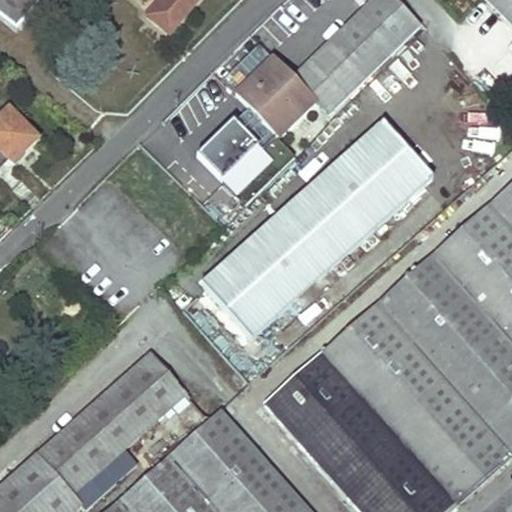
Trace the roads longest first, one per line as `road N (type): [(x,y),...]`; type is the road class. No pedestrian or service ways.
road 1 (unclassified): [(0,263),(275,0)]
road 2 (unknown): [(511,164),(237,413)]
